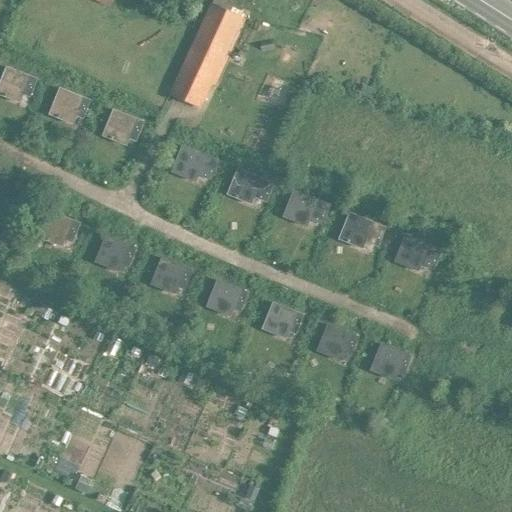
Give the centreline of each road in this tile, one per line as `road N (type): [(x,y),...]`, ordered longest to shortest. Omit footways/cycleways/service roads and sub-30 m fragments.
road 1 (residential): [(411,328),(227,253),(0,144)]
road 2 (unclassified): [(409,0),(511,64)]
